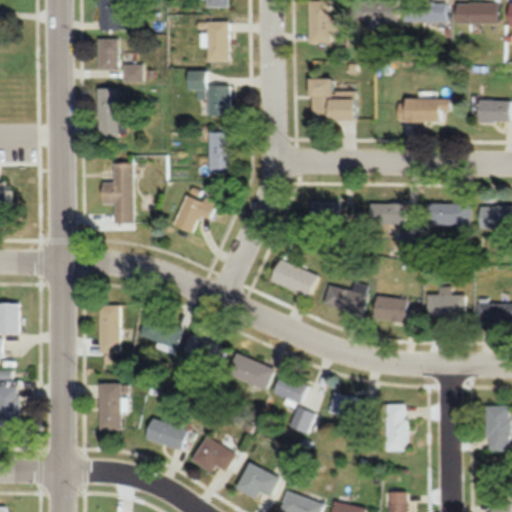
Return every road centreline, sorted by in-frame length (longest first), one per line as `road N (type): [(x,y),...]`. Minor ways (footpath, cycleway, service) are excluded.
road 1 (residential): [(511,372),(449,372),(133,273),(0,268)]
road 2 (residential): [(57,0),(59,511)]
road 3 (residential): [(270,0),(267,195),(220,304)]
road 4 (residential): [(511,171),(271,167)]
road 5 (residential): [(185,511),(117,479),(0,475)]
road 6 (residential): [(449,372),(450,511)]
